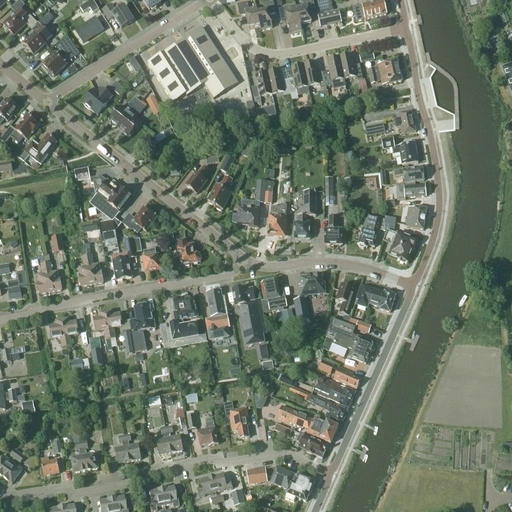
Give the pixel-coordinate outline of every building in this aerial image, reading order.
[(0,0),(0,8),(7,2),(9,3),(11,0),(0,0)] [(24,6),(23,4),(19,0),(11,9),(13,12),(2,22),(9,29),(8,30),(14,36),(26,25),(22,20),(27,16),(21,9),(24,6)] [(91,0),(80,8),(83,13),(90,9),(93,14),(99,10),(92,0),(91,0)] [(140,0),(148,12),(160,5),(156,0),(140,0)] [(296,8),(297,12),(301,26),(312,23),(309,11),(315,9),(313,0),(302,0),(304,6),(296,8)] [(319,0),(321,12),(333,10),(331,0),(319,0)] [(465,0),(466,9),(480,8),(480,0),(465,0)] [(386,16),(383,2),(352,10),(356,24),(386,16)] [(257,13),(258,12),(257,8),(249,10),(247,3),(237,5),(240,17),(246,16),(248,28),(260,26),(257,13)] [(265,11),(258,12),(257,13),(260,26),(261,31),(272,28),(269,16),(276,14),(273,3),(263,5),(265,11)] [(114,12),(110,5),(100,11),(107,22),(112,18),(119,30),(132,22),(123,7),(114,12)] [(302,30),(301,26),(297,12),(290,14),(289,7),(279,10),(281,21),(287,20),(290,32),(302,30)] [(325,14),(325,15),(328,27),(342,24),(339,11),(325,14)] [(51,19),(46,13),(36,22),(38,23),(31,30),(35,34),(23,44),(24,46),(26,50),(28,49),(29,51),(28,52),(33,55),(51,38),(40,26),(46,21),(47,22),(51,19)] [(325,14),(318,16),(320,28),(328,27),(325,15),(325,14)] [(103,30),(95,18),(74,32),(81,44),(103,30)] [(147,63),(173,104),(173,103),(185,95),(187,97),(205,86),(215,101),(239,86),(228,68),(202,28),(201,28),(202,29),(189,37),(178,45),(180,48),(174,51),(163,58),(161,55),(148,64),(147,63)] [(75,56),(63,42),(57,47),(62,53),(58,57),(55,53),(50,58),(51,59),(42,66),(47,72),(52,78),(66,66),(64,64),(68,60),(69,61),(75,56)] [(375,61),(374,54),(360,56),(362,63),(375,61)] [(352,56),(339,59),(344,80),(356,78),(357,81),(363,80),(360,66),(354,67),(352,56)] [(136,57),(127,63),(134,74),(143,69),(136,57)] [(344,80),(339,59),(328,61),(330,72),(324,73),(327,88),(333,86),(334,90),(346,88),(344,80)] [(376,75),(399,70),(397,60),(378,64),(378,67),(368,69),(370,78),(376,77),(376,75)] [(321,89),(327,88),(324,73),(318,74),(316,64),(303,66),(307,88),(320,85),(321,89)] [(511,64),(503,68),(507,81),(510,90),(511,93),(511,92),(511,64)] [(294,79),(288,81),(291,95),(292,95),(297,94),(296,90),(307,88),(303,66),(291,69),(294,79)] [(402,82),(399,70),(376,75),(376,77),(370,78),(371,84),(377,83),(377,82),(382,81),(383,86),(402,82)] [(280,71),(267,74),(271,95),(283,93),(284,96),(291,95),(288,81),(282,82),(280,71)] [(146,76),(141,72),(133,80),(139,85),(146,76)] [(271,95),(267,74),(255,76),(257,87),(252,88),(255,102),(260,101),(260,97),(271,95)] [(125,91),(115,82),(106,93),(101,89),(96,96),(92,93),(82,104),(97,116),(107,104),(106,103),(115,93),(120,97),(125,91)] [(154,97),(146,101),(150,109),(158,105),(154,97)] [(0,108),(0,124),(0,125),(5,120),(7,122),(19,109),(7,99),(3,103),(4,104),(0,108)] [(118,129),(139,105),(133,100),(128,107),(129,107),(125,112),(120,107),(109,121),(110,122),(109,124),(109,125),(109,126),(110,127),(111,127),(111,128),(112,128),(113,128),(114,128),(116,127),(118,129)] [(139,105),(118,129),(129,137),(135,129),(137,129),(141,124),(134,119),(137,115),(138,115),(144,109),(139,105)] [(258,119),(276,115),(274,107),(257,110),(258,119)] [(416,133),(411,112),(396,115),(397,119),(394,120),(396,129),(399,128),(401,136),(416,133)] [(40,126),(27,116),(16,131),(10,127),(0,139),(0,141),(5,145),(11,137),(19,143),(23,138),(27,140),(32,133),(33,134),(40,126)] [(386,134),(383,123),(365,127),(367,137),(386,134)] [(172,135),(169,130),(164,133),(163,133),(152,140),(156,146),(172,135)] [(26,152),(20,159),(24,163),(29,156),(37,162),(44,153),(47,156),(57,143),(48,135),(38,148),(33,143),(26,152)] [(394,145),(394,140),(382,141),(383,150),(392,148),(393,156),(400,155),(402,167),(419,164),(415,144),(395,147),(394,145)] [(234,160),(227,156),(219,170),(227,174),(234,160)] [(0,173),(12,172),(11,164),(0,165),(0,173)] [(35,164),(31,168),(36,172),(40,168),(35,164)] [(210,171),(204,166),(198,174),(197,172),(185,186),(196,195),(207,181),(204,178),(210,171)] [(179,175),(178,167),(171,168),(172,176),(179,175)] [(405,184),(415,183),(424,182),(422,168),(394,172),(395,177),(402,177),(404,176),(405,184)] [(87,169),(74,171),(76,182),(90,180),(87,169)] [(90,204),(89,205),(111,222),(112,223),(113,222),(115,219),(118,216),(132,197),(120,187),(113,182),(112,184),(107,181),(103,186),(101,185),(100,179),(99,177),(90,179),(92,190),(94,189),(95,192),(96,191),(98,193),(90,204)] [(232,181),(225,177),(220,188),(216,186),(207,203),(216,207),(215,209),(221,212),(231,193),(228,192),(229,189),(228,188),(232,181)] [(333,179),(325,179),(325,198),(333,198),(333,179)] [(234,216),(234,224),(237,224),(237,226),(243,226),(243,228),(258,229),(259,210),(260,204),(264,204),(266,182),(257,182),(255,203),(253,203),(242,202),(241,209),(238,209),(238,216),(234,216)] [(272,193),(273,183),(266,182),(264,204),(271,205),(272,193)] [(393,190),(393,194),(397,194),(397,201),(406,201),(405,199),(426,197),(425,186),(416,187),(415,183),(405,184),(405,185),(392,186),(393,190)] [(84,193),(92,192),(91,184),(83,185),(84,193)] [(316,193),(304,193),(304,217),(298,217),(298,223),(294,223),(294,240),(310,240),(310,224),(308,224),(308,217),(316,217),(316,193)] [(151,210),(146,207),(145,208),(144,208),(136,219),(130,215),(123,224),(132,230),(133,229),(138,233),(142,229),(146,232),(157,217),(149,212),(151,210)] [(387,221),(402,223),(404,210),(389,208),(387,221)] [(416,210),(409,208),(408,219),(406,229),(425,232),(427,210),(416,209),(416,210)] [(287,218),(271,216),(270,220),(266,219),(265,228),(269,228),(269,235),(270,235),(270,236),(274,236),(274,235),(278,236),(282,238),(283,237),(284,237),(287,218)] [(384,220),(370,216),(366,231),(363,230),(358,247),(359,248),(361,250),(364,251),(366,250),(368,250),(369,247),(375,249),(379,235),(376,234),(377,231),(385,233),(384,220)] [(339,230),(338,218),(329,218),(329,230),(325,230),(325,246),(343,246),(342,230),(339,230)] [(111,222),(100,224),(103,235),(109,234),(115,233),(119,227),(113,222),(112,223),(111,222)] [(91,225),(83,227),(84,234),(92,232),(91,225)] [(399,236),(389,232),(385,243),(393,247),(392,249),(393,249),(390,256),(400,260),(400,261),(401,264),(405,266),(409,263),(414,250),(415,251),(418,243),(399,235),(399,236)] [(103,235),(105,248),(117,246),(115,233),(109,234),(103,235)] [(166,235),(167,243),(174,241),(173,234),(166,235)] [(64,252),(61,237),(51,239),(54,254),(64,252)] [(139,239),(133,241),(136,253),(142,252),(139,239)] [(187,246),(186,240),(177,242),(182,267),(185,266),(185,267),(190,267),(190,265),(199,264),(200,261),(200,256),(197,254),(195,255),(193,245),(187,246)] [(137,258),(136,253),(133,241),(125,242),(128,253),(120,255),(125,280),(133,279),(129,260),(137,258)] [(155,256),(154,250),(143,253),(144,258),(142,258),(145,274),(146,273),(147,274),(150,274),(151,273),(160,271),(157,255),(155,256)] [(125,280),(120,255),(112,256),(114,263),(113,263),(117,282),(125,280)] [(92,256),(87,257),(92,286),(103,284),(101,272),(100,272),(99,265),(94,266),(92,256)] [(81,288),(92,286),(87,257),(82,258),(84,268),(79,269),(80,276),(79,276),(81,288)] [(46,264),(51,293),(62,292),(60,280),(59,280),(57,273),(53,273),(51,263),(46,264)] [(40,295),(51,293),(46,264),(41,265),(42,275),(38,276),(39,283),(38,283),(40,295)] [(0,275),(10,274),(9,265),(0,266),(0,275)] [(25,272),(17,273),(19,287),(27,285),(25,272)] [(323,285),(322,277),(313,277),(313,278),(300,279),(301,287),(299,287),(300,300),(294,302),(298,323),(299,328),(311,326),(306,300),(309,297),(313,297),(313,299),(316,299),(316,296),(326,296),(324,285),(323,285)] [(279,310),(286,308),(287,308),(285,298),(284,298),(281,281),(261,285),(264,300),(262,301),(261,301),(263,314),(270,313),(270,311),(277,310),(279,310)] [(355,290),(342,286),(336,301),(343,303),(339,314),(347,317),(352,302),(351,301),(355,290)] [(22,299),(20,288),(8,290),(10,301),(22,299)] [(254,300),(252,289),(245,290),(244,289),(240,290),(238,288),(235,289),(234,291),(232,291),(235,307),(239,306),(240,306),(242,313),(239,314),(246,347),(264,343),(262,335),(256,300),(254,300)] [(385,295),(361,288),(359,295),(361,296),(358,307),(367,310),(369,305),(381,309),(380,311),(390,314),(395,297),(385,294),(385,295)] [(222,298),(220,292),(206,294),(211,319),(205,320),(209,341),(229,338),(227,328),(229,328),(223,298),(222,298)] [(195,308),(193,298),(182,301),(180,300),(177,300),(175,302),(174,302),(176,314),(174,315),(175,322),(177,322),(178,322),(178,324),(170,326),(173,343),(199,338),(197,325),(184,327),(183,322),(184,321),(197,319),(196,313),(198,312),(197,309),(195,308)] [(150,312),(149,306),(140,307),(137,307),(136,308),(134,308),(136,317),(136,320),(130,321),(132,335),(135,353),(147,351),(143,332),(144,332),(145,332),(146,332),(150,331),(151,331),(155,330),(152,312),(150,312)] [(284,313),(282,313),(284,322),(285,333),(295,331),(293,320),(292,311),(284,312),(284,313)] [(113,312),(106,313),(111,340),(116,339),(114,328),(122,327),(120,314),(113,316),(113,312)] [(111,340),(106,313),(100,314),(101,318),(94,319),(96,332),(104,330),(106,340),(111,340)] [(62,321),(67,347),(72,346),(70,336),(78,335),(76,322),(69,323),(68,319),(62,321)] [(325,342),(322,350),(330,353),(333,345),(347,351),(348,349),(353,351),(349,359),(365,366),(373,349),(370,344),(358,339),(359,338),(354,335),(356,330),(356,328),(332,320),(326,338),(327,338),(325,342)] [(67,347),(62,321),(56,322),(57,326),(50,327),(52,339),(61,338),(62,348),(67,347)] [(356,328),(356,330),(358,331),(367,334),(368,334),(369,334),(371,327),(358,323),(356,328)] [(133,354),(130,332),(123,333),(127,355),(133,354)] [(267,346),(257,348),(259,361),(269,359),(267,346)] [(103,366),(101,350),(91,352),(93,368),(103,366)] [(0,371),(0,362),(3,362),(4,364),(11,363),(10,357),(0,358),(0,371)] [(334,366),(322,361),(318,370),(330,375),(334,366)] [(258,363),(246,365),(247,373),(259,371),(258,363)] [(273,370),(272,363),(262,365),(263,372),(273,370)] [(353,375),(339,368),(334,380),(356,390),(360,381),(352,377),(353,375)] [(292,388),(294,382),(282,377),(280,382),(292,388)] [(312,392),(318,395),(321,387),(340,395),(339,398),(342,399),(342,398),(351,402),(355,393),(319,378),(312,392)] [(130,390),(128,380),(120,382),(121,391),(130,390)] [(0,398),(16,397),(15,391),(8,392),(8,395),(3,395),(2,387),(0,387),(0,398)] [(348,409),(351,402),(342,398),(342,399),(339,398),(340,395),(321,387),(318,395),(335,402),(334,404),(348,409)] [(333,406),(310,396),(308,402),(328,412),(325,419),(327,420),(341,426),(347,412),(333,406)] [(16,403),(16,397),(0,398),(0,411),(5,411),(4,402),(9,402),(9,404),(16,403)] [(142,409),(150,408),(148,401),(141,402),(142,409)] [(33,402),(22,404),(23,412),(34,410),(33,402)] [(282,407),(279,413),(297,421),(297,420),(334,436),(338,428),(320,420),(319,422),(306,416),(306,417),(282,407)] [(249,427),(245,408),(228,411),(232,433),(238,432),(239,440),(248,439),(246,428),(249,427)] [(297,421),(279,413),(277,419),(307,432),(306,434),(330,445),(334,436),(297,420),(297,421)] [(178,431),(185,430),(182,414),(178,415),(179,419),(176,420),(178,431)] [(196,429),(194,415),(186,417),(189,430),(196,429)] [(214,429),(213,423),(205,425),(207,431),(196,433),(200,447),(208,445),(209,447),(218,445),(214,429)] [(277,424),(274,431),(285,435),(287,429),(277,424)] [(166,428),(171,455),(183,453),(179,437),(172,439),(171,434),(173,434),(172,427),(166,428)] [(105,442),(105,445),(115,444),(114,428),(95,430),(96,443),(105,442)] [(160,457),(171,455),(166,428),(160,430),(161,435),(160,436),(161,441),(156,442),(160,457)] [(328,447),(300,435),(297,442),(300,444),(298,448),(307,452),(306,453),(322,460),(328,447)] [(130,436),(123,437),(129,463),(141,461),(137,445),(129,447),(129,443),(131,442),(130,436)] [(117,465),(129,463),(123,437),(118,438),(120,444),(122,444),(123,448),(114,450),(117,465)] [(62,454),(60,442),(53,443),(55,455),(62,454)] [(80,443),(85,472),(98,470),(95,455),(87,456),(86,452),(85,452),(85,451),(88,450),(87,442),(80,443)] [(73,474),(85,472),(80,443),(75,444),(76,452),(79,452),(80,453),(78,453),(79,458),(70,459),(73,474)] [(9,457),(15,461),(20,453),(14,450),(9,457)] [(25,457),(20,453),(15,461),(20,464),(25,457)] [(0,476),(2,478),(11,466),(7,463),(8,461),(5,459),(4,461),(1,459),(0,460),(0,476)] [(47,459),(41,460),(44,477),(59,475),(57,461),(50,463),(49,463),(48,459),(47,459)] [(11,466),(2,478),(11,485),(20,473),(18,471),(19,469),(16,467),(15,469),(11,466)] [(298,477),(277,468),(270,484),(288,491),(286,495),(287,495),(285,499),(294,503),(295,499),(306,503),(315,482),(298,475),(298,477)] [(265,469),(252,471),(254,484),(266,482),(265,469)] [(212,478),(216,492),(226,490),(227,492),(233,490),(231,482),(225,484),(223,475),(212,478)] [(205,495),(216,492),(212,478),(201,481),(204,490),(197,491),(199,499),(206,497),(205,495)] [(172,488),(161,490),(164,507),(172,505),(172,509),(178,508),(177,501),(175,502),(172,488)] [(164,507),(161,490),(149,493),(151,506),(149,506),(150,511),(156,511),(155,508),(164,507)] [(123,498),(111,500),(112,511),(127,511),(127,510),(125,511),(123,498)] [(112,511),(111,500),(98,502),(100,511),(112,511)]
